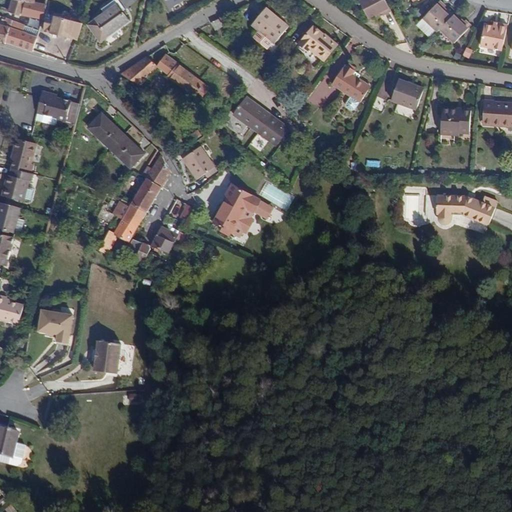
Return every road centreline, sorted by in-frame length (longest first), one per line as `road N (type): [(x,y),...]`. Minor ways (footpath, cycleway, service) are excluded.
road 1 (residential): [(317,0),(392,54),(511,83)]
road 2 (residential): [(99,76),(172,160),(174,186),(146,235)]
road 3 (residential): [(99,76),(233,0)]
road 4 (unknown): [(180,31),(288,116)]
